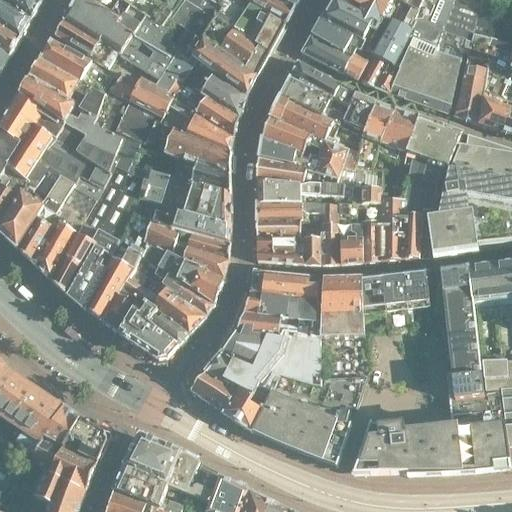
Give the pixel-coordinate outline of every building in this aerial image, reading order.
[(0,0),(0,3),(33,22),(42,6),(32,0),(0,0)] [(65,23),(64,23),(101,47),(102,45),(119,56),(122,58),(134,40),(147,19),(130,8),(124,3),(123,5),(115,0),(77,0),(74,6),(75,7),(71,13),(71,12),(68,17),(69,17),(65,23)] [(222,9),(207,0),(184,0),(176,15),(177,16),(173,22),(195,36),(201,40),(222,9)] [(285,28),(237,0),(207,0),(222,9),(254,29),(252,33),(275,47),(285,28)] [(243,0),(252,5),(283,23),(287,25),(295,9),(275,0),(243,0)] [(275,0),(295,9),(300,0),(275,0)] [(413,11),(392,0),(335,0),(335,1),(376,22),(376,24),(395,34),(401,37),(413,11)] [(392,0),(413,11),(419,14),(425,0),(392,0)] [(445,0),(425,0),(419,14),(420,14),(416,25),(437,32),(448,1),(445,0)] [(376,22),(335,1),(323,22),(363,44),(376,49),(377,50),(380,44),(403,55),(410,41),(401,37),(395,34),(376,24),(376,22)] [(478,12),(448,1),(437,32),(444,35),(443,37),(459,42),(461,34),(472,38),(478,12)] [(0,27),(21,42),(33,22),(0,3),(0,27)] [(156,6),(147,19),(161,28),(170,14),(156,6)] [(257,80),(275,47),(252,33),(254,29),(222,9),(201,40),(221,53),(220,54),(257,80)] [(419,14),(413,11),(401,37),(410,41),(438,53),(443,37),(444,35),(437,32),(416,25),(420,14),(419,14)] [(490,65),(511,75),(511,47),(489,41),(494,18),(480,13),(474,37),(468,59),(490,65)] [(511,24),(494,18),(489,41),(511,47),(511,24)] [(119,56),(118,57),(160,82),(181,51),(169,43),(173,36),(147,19),(134,40),(122,58),(119,56)] [(323,22),(313,39),(344,57),(345,56),(352,61),(353,60),(368,66),(376,49),(363,44),(323,22)] [(64,23),(55,39),(59,41),(92,61),(108,70),(118,57),(119,56),(102,45),(101,47),(64,23)] [(0,53),(10,61),(21,42),(0,27),(0,53)] [(195,36),(183,55),(215,77),(215,76),(248,99),(253,89),(254,89),(256,84),(255,84),(257,80),(220,54),(221,53),(201,40),(195,36)] [(400,73),(390,96),(390,97),(426,109),(428,110),(450,118),(462,63),(461,63),(466,44),(459,42),(443,37),(438,53),(434,61),(409,49),(399,72),(400,73)] [(313,39),(304,56),(325,67),(344,77),(352,61),(345,56),(344,57),(313,39)] [(52,43),(41,63),(82,86),(93,66),(52,43)] [(377,50),(373,58),(396,69),(403,55),(380,44),(377,50)] [(0,77),(10,61),(0,53),(0,77)] [(173,100),(183,86),(240,122),(241,121),(240,120),(248,100),(249,99),(248,99),(215,76),(215,77),(183,55),(180,53),(157,88),(173,100)] [(466,67),(455,120),(479,127),(484,101),(485,95),(490,65),(468,59),(466,68),(466,67)] [(353,60),(352,61),(344,77),(358,84),(360,80),(367,67),(368,66),(353,60)] [(375,60),(362,85),(375,91),(387,66),(375,60)] [(41,63),(29,81),(70,105),(77,94),(87,99),(80,111),(84,114),(98,122),(104,103),(105,100),(92,92),(82,86),(41,63)] [(356,96),(299,65),(290,82),(331,101),(350,110),(356,96)] [(511,75),(490,65),(485,95),(511,108),(511,75)] [(399,71),(387,66),(375,91),(390,96),(400,73),(399,72),(399,71)] [(124,74),(112,95),(130,104),(141,84),(124,74)] [(29,84),(19,98),(61,124),(65,127),(70,118),(76,108),(70,105),(29,81),(28,83),(29,84)] [(142,82),(141,84),(130,104),(158,119),(164,122),(174,102),(173,100),(157,88),(142,82)] [(331,101),(290,82),(281,100),(322,120),(331,101)] [(174,102),(174,103),(235,141),(240,122),(183,86),(173,100),(174,102)] [(44,119),(38,129),(54,140),(57,142),(66,128),(86,139),(77,154),(97,168),(112,178),(116,168),(126,174),(131,167),(142,146),(144,146),(158,119),(130,104),(112,95),(108,103),(104,103),(98,122),(84,114),(78,123),(70,118),(65,127),(61,124),(58,128),(44,119)] [(484,101),(479,127),(504,136),(511,108),(485,95),(484,101)] [(350,110),(347,118),(344,125),(364,133),(365,134),(377,105),(356,96),(350,110)] [(19,98),(11,112),(35,129),(36,127),(38,129),(44,119),(58,128),(61,124),(19,98)] [(312,139),(324,145),(325,145),(326,144),(334,148),(337,143),(328,140),(335,125),(323,119),(322,120),(281,100),(274,115),(273,115),(273,116),(272,120),(271,119),(270,121),(312,139)] [(189,121),(182,136),(231,156),(235,141),(174,103),(171,110),(189,121)] [(363,140),(359,153),(356,167),(372,171),(378,153),(380,146),(396,112),(377,105),(365,134),(364,133),(362,140),(363,140)] [(11,112),(0,127),(0,132),(5,135),(4,136),(15,144),(16,143),(22,147),(22,146),(35,129),(11,112)] [(396,112),(380,146),(378,153),(396,160),(400,153),(407,155),(420,120),(396,112)] [(420,120),(407,155),(407,156),(405,167),(412,168),(414,158),(428,162),(440,128),(420,120)] [(262,141),(262,142),(297,154),(304,157),(312,139),(270,121),(269,123),(270,123),(269,127),(268,127),(264,137),(265,137),(263,141),(262,141)] [(9,169),(8,171),(26,183),(54,140),(38,129),(36,127),(35,129),(22,146),(22,147),(10,165),(8,169),(9,169)] [(26,183),(29,185),(38,191),(45,179),(51,171),(75,186),(80,179),(103,193),(112,178),(97,168),(77,154),(86,139),(66,128),(57,142),(54,140),(26,183)] [(440,128),(428,162),(450,170),(463,136),(440,128)] [(174,131),(173,133),(164,156),(197,167),(198,163),(230,175),(231,158),(231,156),(182,136),(174,131)] [(0,132),(0,164),(1,165),(10,165),(22,147),(16,143),(15,144),(4,136),(5,135),(0,132)] [(511,152),(463,136),(446,181),(440,213),(440,218),(430,220),(436,260),(457,257),(479,252),(473,213),(464,214),(468,196),(511,203),(511,152)] [(259,160),(259,161),(294,168),(308,172),(319,175),(324,163),(304,157),(297,154),(262,142),(261,144),(263,144),(260,160),(259,160)] [(319,175),(319,176),(319,177),(338,183),(339,183),(343,171),(355,172),(359,153),(343,148),(344,146),(337,143),(334,148),(326,144),(325,145),(324,145),(319,162),(324,163),(319,175)] [(414,158),(412,168),(405,201),(407,201),(406,217),(419,217),(424,217),(423,212),(440,213),(446,181),(448,171),(449,170),(450,170),(428,162),(414,158)] [(259,161),(257,184),(301,188),(308,187),(316,187),(319,177),(319,176),(319,175),(308,172),(294,168),(259,161)] [(197,167),(181,162),(175,182),(200,190),(201,188),(230,197),(230,193),(231,193),(230,177),(230,175),(198,163),(197,167)] [(0,164),(0,183),(0,184),(8,171),(9,169),(8,169),(10,165),(1,165),(0,164)] [(147,173),(131,167),(126,174),(144,184),(147,173)] [(338,183),(337,187),(345,188),(345,189),(353,191),(382,192),(383,174),(373,172),(372,171),(356,167),(355,172),(343,171),(339,183),(338,183)] [(97,203),(78,237),(77,237),(75,239),(52,283),(69,298),(96,247),(113,257),(114,262),(120,265),(125,259),(138,266),(146,246),(136,240),(130,251),(120,245),(139,201),(144,184),(126,174),(116,168),(112,178),(103,193),(97,203)] [(19,200),(0,229),(0,233),(19,251),(38,221),(45,211),(53,216),(56,218),(75,187),(51,171),(45,179),(56,187),(46,203),(35,196),(38,191),(29,185),(19,200)] [(0,229),(19,200),(29,185),(26,183),(8,171),(0,184),(0,183),(0,229)] [(139,201),(158,206),(162,207),(170,180),(147,173),(144,184),(139,201)] [(75,186),(56,218),(61,221),(59,226),(55,231),(34,266),(52,283),(75,239),(77,237),(78,237),(97,203),(103,193),(80,179),(75,186)] [(162,207),(185,215),(231,228),(231,200),(231,197),(230,197),(201,188),(200,190),(175,182),(174,182),(174,181),(170,180),(162,207)] [(301,188),(257,184),(257,207),(302,207),(313,207),(313,199),(344,200),(343,206),(352,207),(353,191),(345,189),(345,188),(337,187),(328,186),(326,188),(316,187),(308,187),(301,188)] [(341,242),(342,268),(364,267),(363,241),(362,228),(362,224),(381,223),(381,202),(382,192),(353,191),(352,207),(343,206),(339,206),(339,209),(339,228),(342,228),(342,237),(343,242),(341,242)] [(381,223),(381,228),(382,260),(382,265),(404,263),(406,217),(407,201),(405,201),(381,202),(381,223)] [(158,206),(152,223),(171,231),(180,233),(191,236),(231,246),(231,228),(185,215),(162,207),(158,206)] [(302,207),(257,207),(257,226),(301,224),(304,224),(303,213),(306,216),(313,216),(313,217),(323,216),(323,227),(339,228),(339,209),(326,208),(313,207),(302,207)] [(38,221),(19,251),(34,266),(55,231),(46,226),(53,216),(45,211),(38,221)] [(406,217),(404,263),(419,261),(420,239),(421,239),(422,219),(419,219),(419,217),(406,217)] [(229,256),(231,246),(191,236),(188,247),(177,244),(180,233),(171,231),(152,223),(145,244),(158,250),(162,243),(176,247),(187,250),(229,263),(229,262),(230,256),(229,256)] [(362,224),(362,228),(363,241),(364,267),(382,265),(382,260),(381,228),(381,223),(362,224)] [(257,240),(296,241),(300,241),(301,224),(257,226),(257,240)] [(342,228),(339,228),(323,227),(323,236),(342,237),(342,228)] [(321,236),(321,241),(322,269),(342,268),(341,242),(343,242),(342,237),(323,236),(321,236)] [(296,241),(257,240),(257,241),(258,242),(258,253),(257,253),(257,254),(304,256),(304,247),(296,247),(296,241)] [(304,240),(304,247),(304,256),(305,256),(305,268),(321,269),(322,269),(321,241),(304,240)] [(96,247),(69,298),(87,313),(114,262),(113,257),(96,247)] [(176,247),(173,257),(224,282),(228,266),(229,263),(187,250),(176,247)] [(304,256),(257,254),(257,255),(258,255),(258,260),(257,260),(257,261),(258,261),(258,265),(305,268),(305,256),(304,256)] [(158,270),(178,281),(177,282),(214,307),(224,282),(173,257),(168,255),(158,270)] [(102,324),(117,299),(119,297),(135,274),(138,266),(125,259),(120,265),(114,262),(87,313),(102,324)] [(511,263),(470,268),(475,306),(511,301),(511,263)] [(165,284),(162,289),(161,290),(166,293),(167,291),(206,319),(214,308),(214,307),(177,282),(178,281),(158,270),(153,267),(149,273),(165,284)] [(469,268),(435,272),(438,294),(472,290),(469,268)] [(426,273),(404,276),(408,311),(430,309),(426,273)] [(319,281),(254,275),(251,297),(288,302),(289,300),(319,306),(319,281)] [(404,276),(382,278),(386,314),(408,311),(404,276)] [(360,280),(363,317),(363,318),(364,318),(364,316),(386,314),(382,278),(360,280)] [(323,282),(319,281),(319,306),(322,306),(321,339),(364,339),(363,318),(363,317),(360,280),(324,281),(323,281),(323,282)] [(141,303),(153,311),(159,315),(190,338),(206,321),(206,320),(206,319),(167,291),(166,293),(160,301),(130,281),(123,291),(141,302),(141,303)] [(472,290),(438,294),(440,315),(474,312),(472,290)] [(288,302),(251,297),(245,316),(286,322),(313,326),(322,326),(322,306),(319,306),(289,300),(288,302)] [(117,299),(102,324),(120,337),(127,325),(125,323),(133,309),(117,299)] [(127,325),(120,337),(159,364),(159,365),(165,363),(165,364),(167,364),(167,362),(175,354),(174,353),(177,350),(178,351),(179,350),(153,329),(153,328),(150,326),(159,315),(153,311),(141,303),(134,313),(127,325)] [(476,333),(474,312),(440,315),(442,337),(476,333)] [(153,328),(153,329),(179,350),(180,349),(179,348),(188,338),(188,339),(189,338),(190,339),(190,338),(159,315),(150,326),(153,328)] [(286,322),(245,316),(237,335),(268,340),(284,342),(286,322)] [(313,326),(286,322),(284,342),(268,340),(255,370),(254,370),(277,378),(320,387),(320,344),(311,342),(313,326)] [(476,333),(442,337),(445,359),(479,355),(476,333)] [(268,340),(237,335),(223,356),(254,370),(268,340)] [(479,355),(445,359),(446,370),(447,380),(481,377),(479,355)] [(223,356),(205,375),(222,384),(225,381),(240,390),(255,399),(265,404),(277,378),(254,370),(223,356)] [(0,418),(24,435),(17,446),(35,459),(45,442),(62,450),(81,421),(64,409),(64,410),(8,372),(7,371),(8,370),(0,361),(0,418)] [(511,363),(483,364),(485,389),(511,389),(511,363)] [(202,380),(191,394),(225,417),(239,392),(222,384),(205,375),(202,379),(202,380)] [(481,377),(447,380),(449,402),(484,398),(483,392),(481,377)] [(277,378),(265,404),(261,412),(251,434),(279,447),(308,459),(338,470),(352,428),(348,427),(352,412),(357,413),(369,379),(322,380),(322,388),(277,378)] [(239,392),(225,417),(251,434),(261,412),(250,407),(255,399),(240,390),(239,392)] [(373,427),(371,427),(354,478),(407,477),(407,479),(442,478),(477,476),(490,474),(511,472),(499,393),(483,392),(484,398),(449,402),(452,422),(378,430),(372,428),(373,427)] [(511,472),(511,471),(511,392),(499,393),(511,472)] [(81,421),(62,450),(98,466),(107,444),(106,437),(81,422),(82,422),(81,421)] [(139,443),(125,470),(169,488),(183,457),(145,441),(139,443)] [(46,474),(86,493),(98,466),(62,450),(45,442),(35,459),(31,465),(46,473),(46,474)] [(201,466),(183,457),(169,488),(187,496),(201,466)] [(221,476),(201,466),(187,496),(210,505),(220,479),(221,476)] [(125,470),(114,494),(152,508),(161,511),(163,511),(182,511),(184,508),(164,501),(169,488),(125,470)] [(79,511),(86,493),(46,474),(34,499),(50,506),(47,511),(79,511)] [(210,505),(207,511),(243,511),(251,494),(250,494),(247,489),(241,486),(236,487),(232,485),(225,481),(224,481),(220,479),(210,505)] [(109,508),(107,511),(151,511),(152,508),(114,494),(109,508)] [(243,511),(268,511),(271,504),(265,501),(264,501),(251,494),(243,511)]
